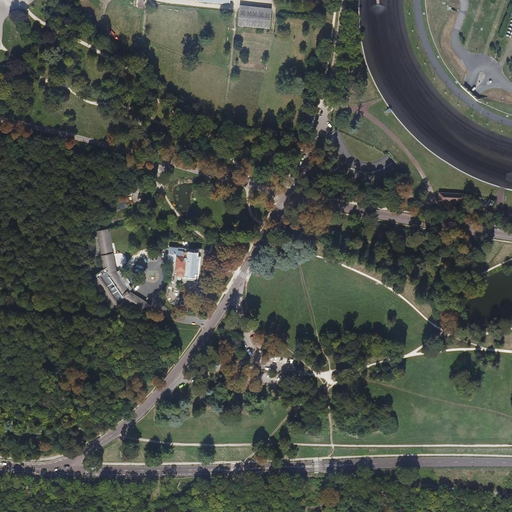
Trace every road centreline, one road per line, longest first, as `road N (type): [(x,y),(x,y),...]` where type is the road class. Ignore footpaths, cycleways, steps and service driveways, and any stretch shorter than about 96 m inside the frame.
road 1 (unknown): [(511,446),(208,445),(84,428),(0,431)]
road 2 (tertiary): [(511,463),(58,469)]
road 3 (unclassified): [(58,469),(132,419),(165,385),(288,195)]
road 4 (unknown): [(390,0),(396,70),(413,105),(449,145),(511,172)]
road 5 (residential): [(288,195),(511,236)]
